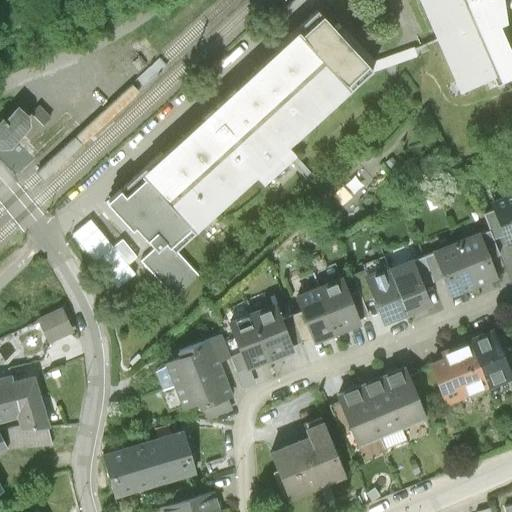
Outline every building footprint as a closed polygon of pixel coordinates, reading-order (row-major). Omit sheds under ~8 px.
[(414,0),(457,94),(491,79),(495,88),(511,80),(511,61),(498,30),(510,24),(499,0),(486,0),(484,1),(483,0),(414,0)] [(142,169),(116,193),(172,254),(369,75),(313,13),(142,169)] [(29,124),(11,109),(0,121),(0,155),(0,156),(29,124)] [(511,242),(511,193),(496,200),(511,242)] [(479,232),(457,241),(477,288),(499,279),(479,232)] [(455,297),(477,288),(457,241),(436,250),(455,297)] [(412,255),(388,266),(410,316),(433,306),(412,255)] [(386,326),(410,316),(388,266),(364,276),(386,326)] [(346,277),(322,286),(339,331),(364,322),(346,277)] [(314,341),(339,331),(322,286),(297,296),(314,341)] [(277,302),(254,309),(271,357),(293,349),(277,302)] [(73,327),(65,308),(36,320),(44,339),(73,327)] [(248,365),(271,357),(254,309),(231,317),(248,365)] [(169,354),(178,381),(225,365),(216,338),(169,354)] [(511,370),(500,340),(471,351),(486,391),(511,381),(511,370)] [(448,406),(486,391),(471,351),(433,365),(448,406)] [(234,393),(225,365),(178,381),(188,408),(234,393)] [(12,397),(38,394),(34,378),(9,384),(8,378),(0,379),(0,421),(19,416),(12,397)] [(408,378),(386,386),(400,425),(422,417),(408,378)] [(386,386),(364,394),(378,433),(400,425),(386,386)] [(12,397),(19,416),(25,430),(48,428),(38,394),(12,397)] [(356,441),(378,433),(364,394),(342,402),(356,441)] [(0,433),(0,440),(3,450),(51,448),(48,428),(25,430),(0,433)] [(331,428),(270,452),(289,498),(350,473),(331,428)] [(147,444),(158,486),(199,474),(188,433),(147,444)] [(158,486),(147,444),(105,456),(117,498),(158,486)] [(159,510),(159,511),(213,511),(209,496),(159,510)]
